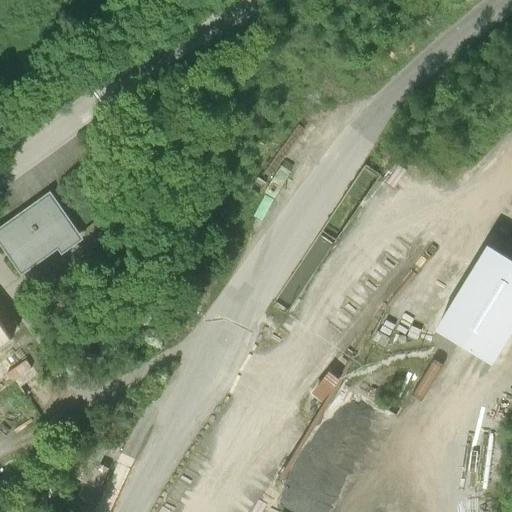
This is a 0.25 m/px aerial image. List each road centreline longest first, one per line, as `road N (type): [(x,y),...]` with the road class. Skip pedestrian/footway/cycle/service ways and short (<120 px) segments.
road 1 (unclassified): [(511,0),(408,81),(314,189),(198,366),(130,511)]
road 2 (track): [(0,442),(198,366)]
